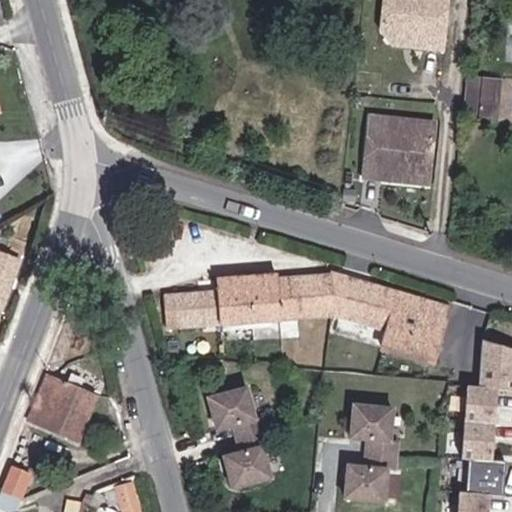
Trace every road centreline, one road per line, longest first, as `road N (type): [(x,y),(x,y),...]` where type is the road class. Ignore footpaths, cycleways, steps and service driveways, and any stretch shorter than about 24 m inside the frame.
road 1 (unclassified): [(511,282),(85,161)]
road 2 (unclassified): [(85,161),(176,511)]
road 3 (tertiary): [(0,424),(85,161)]
road 4 (tertiary): [(85,161),(45,0)]
